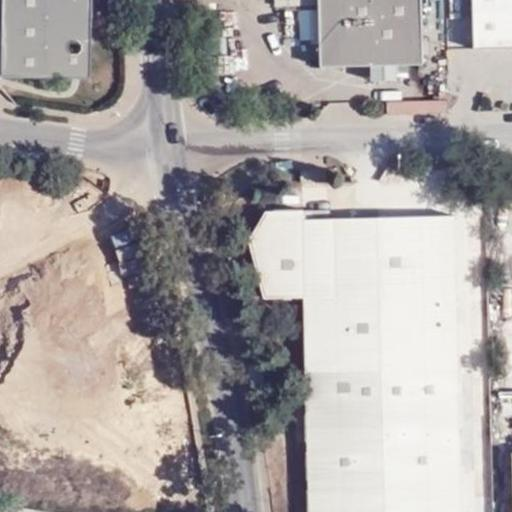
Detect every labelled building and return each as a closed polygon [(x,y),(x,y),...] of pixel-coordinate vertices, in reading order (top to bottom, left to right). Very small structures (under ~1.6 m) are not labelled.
[(92,80),(93,0),(4,0),(3,78),(92,80)] [(423,0),(319,0),(322,67),(371,66),(372,81),(399,81),(399,65),(425,64),(423,0)] [(511,0),(474,0),(477,52),(511,50),(511,0)] [(449,111),(449,98),(388,99),(389,112),(449,111)] [(301,218),(265,218),(248,247),(263,305),(303,303),(308,511),(460,511),(454,223),(302,227),(301,218)]
